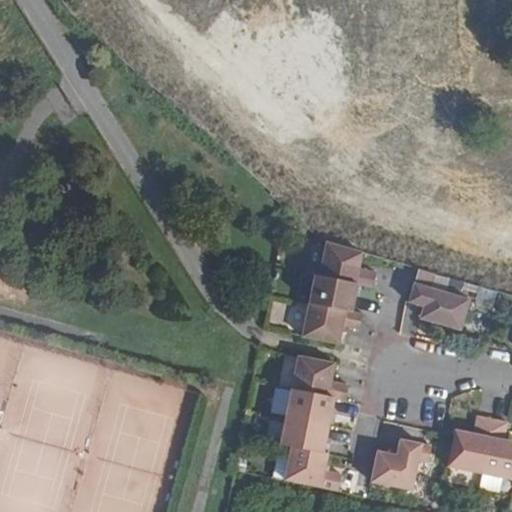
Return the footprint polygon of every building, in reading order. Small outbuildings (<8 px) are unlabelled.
[(428,0),(371,0),(378,100),(435,96),(428,0)] [(337,119),(218,12),(199,33),(318,140),(337,119)] [(511,225),(511,197),(387,164),(381,190),(511,225)] [(511,293),(511,263),(281,201),(278,211),(364,235),(359,252),(511,293)] [(361,258),(325,247),(319,281),(314,280),(301,340),(338,349),(341,331),(360,334),(362,318),(351,317),(357,290),(355,290),(361,258)] [(458,335),(468,305),(412,288),(407,306),(421,312),(419,323),(458,335)] [(282,482),(319,489),(325,458),(320,457),(333,403),(326,402),(333,368),(297,360),(278,447),(289,448),(282,482)] [(511,486),(511,448),(504,448),(507,429),(475,422),(471,439),(453,436),(446,472),(511,486)] [(396,458),(374,454),(367,486),(407,494),(414,465),(426,467),(429,450),(398,444),(396,458)]
